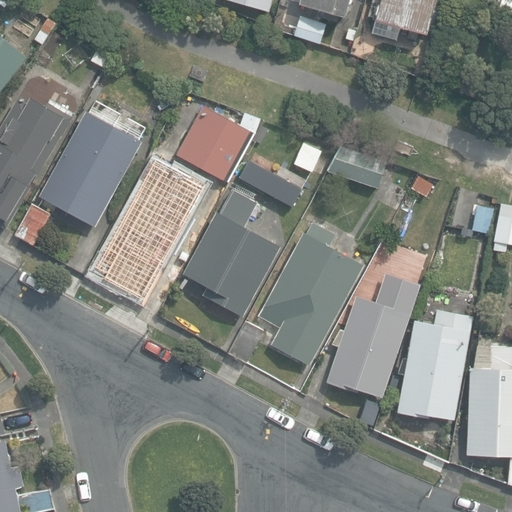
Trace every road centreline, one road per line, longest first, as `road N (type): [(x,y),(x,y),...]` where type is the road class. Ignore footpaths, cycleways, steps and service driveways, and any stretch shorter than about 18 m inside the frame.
road 1 (residential): [(346,475),(89,344)]
road 2 (residential): [(108,511),(85,412),(89,344)]
